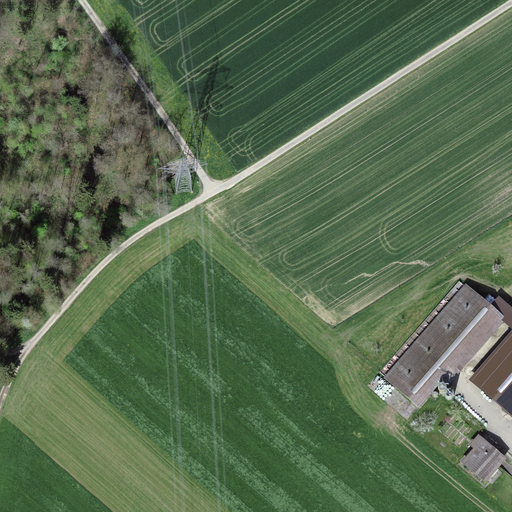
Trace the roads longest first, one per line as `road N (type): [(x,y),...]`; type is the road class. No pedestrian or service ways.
road 1 (track): [(511,1),(213,190)]
road 2 (track): [(213,190),(137,233),(86,279),(24,348),(0,402)]
road 3 (track): [(79,0),(213,190)]
road 4 (track): [(490,511),(408,446),(362,396)]
